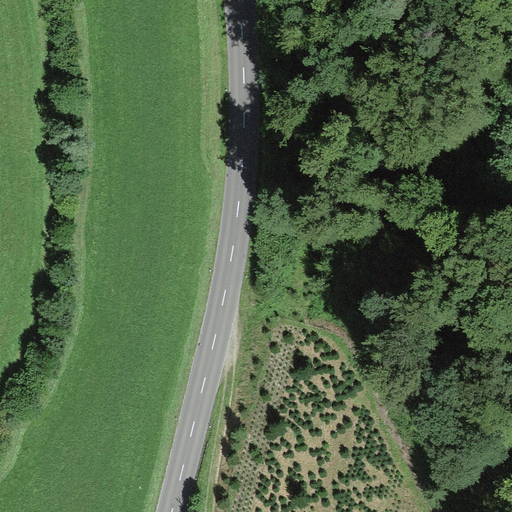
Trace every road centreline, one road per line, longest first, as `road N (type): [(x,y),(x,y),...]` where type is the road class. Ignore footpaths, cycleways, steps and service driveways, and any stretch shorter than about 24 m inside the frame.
road 1 (tertiary): [(224,0),(234,162),(216,315),(171,511)]
road 2 (track): [(209,511),(228,363),(216,315)]
